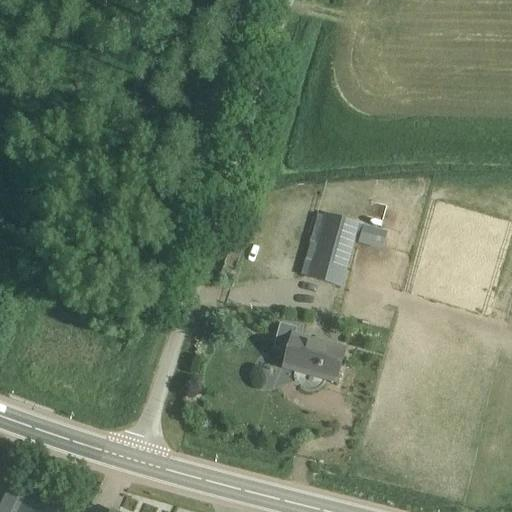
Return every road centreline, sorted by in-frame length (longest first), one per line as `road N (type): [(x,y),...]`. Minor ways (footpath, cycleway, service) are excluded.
road 1 (unclassified): [(140,462),(285,0)]
road 2 (secondary): [(326,511),(140,462)]
road 3 (secondary): [(140,462),(0,416)]
